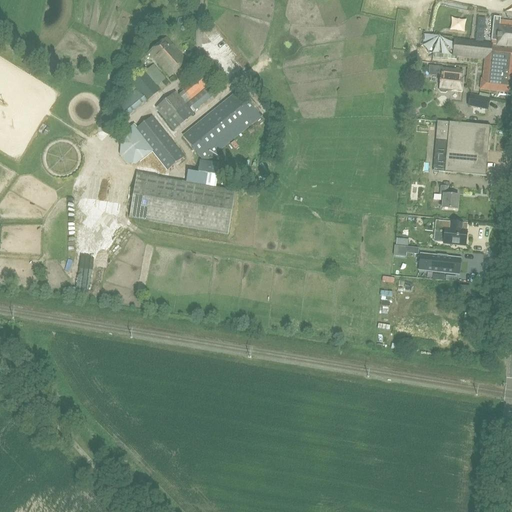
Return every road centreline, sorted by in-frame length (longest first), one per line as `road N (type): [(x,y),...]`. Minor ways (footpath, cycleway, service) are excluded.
road 1 (unclassified): [(135,511),(0,362)]
road 2 (tertiary): [(499,511),(511,371)]
